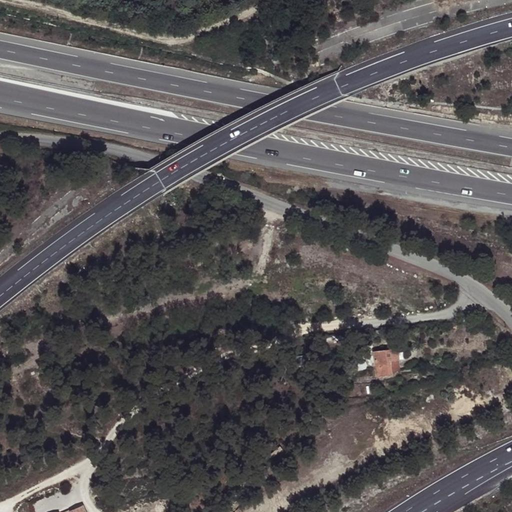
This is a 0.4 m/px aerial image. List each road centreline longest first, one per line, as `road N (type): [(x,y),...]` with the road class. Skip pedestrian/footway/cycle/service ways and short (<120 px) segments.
road 1 (motorway): [(511,27),(277,115),(102,218),(0,295)]
road 2 (motorway): [(0,93),(339,165),(511,192)]
road 3 (motorway): [(511,147),(0,49)]
road 4 (unclassified): [(484,291),(150,158),(0,136)]
road 5 (residential): [(97,511),(86,493),(94,458),(131,413),(190,374),(309,326),(433,316),(484,291)]
road 6 (track): [(8,0),(162,40),(277,0)]
